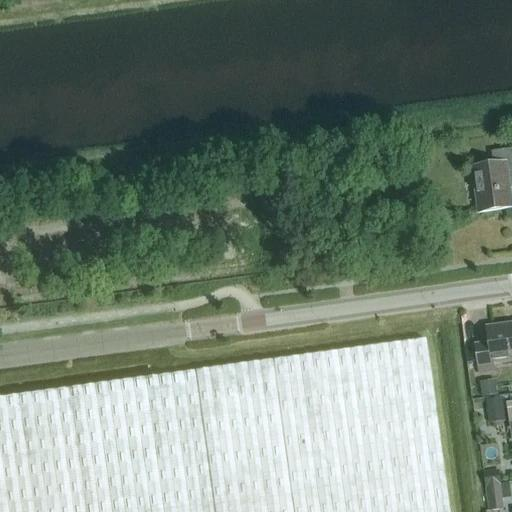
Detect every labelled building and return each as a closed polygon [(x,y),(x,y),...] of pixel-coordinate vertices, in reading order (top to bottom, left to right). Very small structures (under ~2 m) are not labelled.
[(479,212),(511,208),(510,194),(511,193),(511,150),(492,154),(494,169),(474,172),(479,212)] [(511,362),(511,326),(488,330),(490,346),(476,348),(480,375),(494,373),(493,365),(511,362)] [(0,511),(448,511),(425,341),(0,399),(0,511)] [(495,381),(478,384),(481,398),(497,396),(495,381)] [(502,400),(486,402),(488,415),(503,413),(502,400)] [(486,488),(502,486),(500,473),(484,476),(486,488)] [(488,504),(504,502),(502,486),(486,488),(488,504)]
